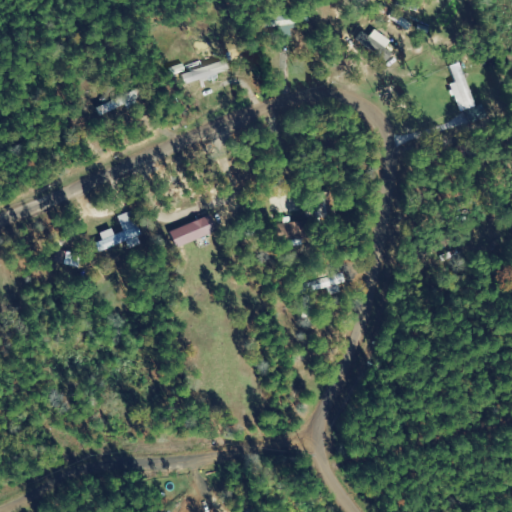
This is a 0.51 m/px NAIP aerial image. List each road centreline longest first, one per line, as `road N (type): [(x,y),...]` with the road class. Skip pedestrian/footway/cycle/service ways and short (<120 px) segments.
road 1 (residential): [(0,206),(213,132),(352,132),(382,157),(357,357),(322,452)]
road 2 (residential): [(12,511),(118,452),(322,452)]
